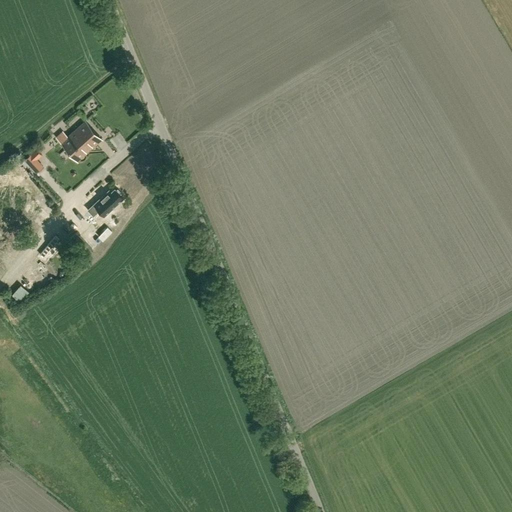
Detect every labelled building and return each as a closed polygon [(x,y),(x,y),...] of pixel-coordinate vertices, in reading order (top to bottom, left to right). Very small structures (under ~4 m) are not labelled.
[(86,121),(62,142),(78,160),(102,139),(86,121)] [(37,159),(42,155),(37,149),(25,159),(37,172),(43,166),(37,159)] [(17,171),(13,174),(19,182),(23,179),(17,171)] [(0,206),(15,192),(4,181),(2,178),(0,179),(0,206)] [(22,187),(17,192),(24,200),(30,195),(22,187)] [(111,210),(123,198),(115,189),(111,193),(109,191),(95,205),(104,215),(111,210)] [(41,209),(50,216),(54,211),(44,204),(41,209)] [(44,261),(42,263),(47,268),(66,246),(56,237),(39,256),(44,261)] [(44,280),(51,274),(43,266),(36,273),(44,280)] [(13,294),(17,299),(26,293),(22,288),(13,294)]
